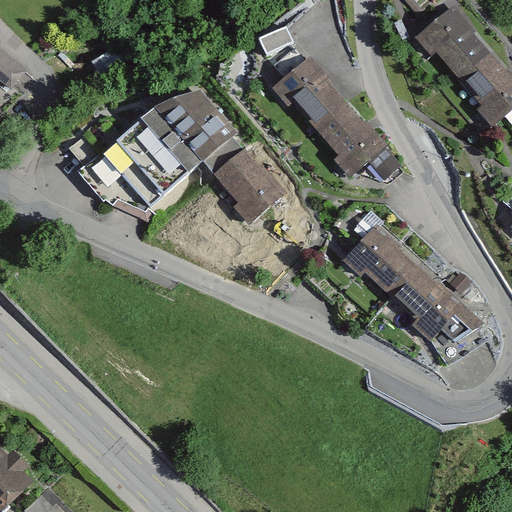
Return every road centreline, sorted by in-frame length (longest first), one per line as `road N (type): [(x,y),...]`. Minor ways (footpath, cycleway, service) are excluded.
road 1 (residential): [(0,186),(93,243),(302,325),(460,409),(488,413),(511,389)]
road 2 (residential): [(511,318),(379,99),(361,0)]
road 3 (secondary): [(0,341),(172,511)]
